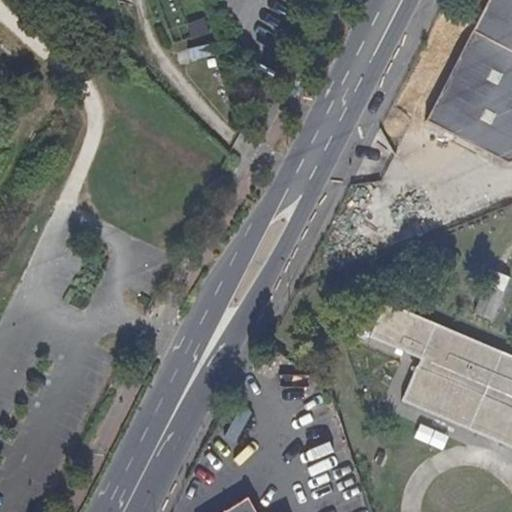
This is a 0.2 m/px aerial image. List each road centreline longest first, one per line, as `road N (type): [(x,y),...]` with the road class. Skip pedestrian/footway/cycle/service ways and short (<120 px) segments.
road 1 (secondary): [(376,0),(107,511)]
road 2 (secondary): [(147,511),(411,0)]
